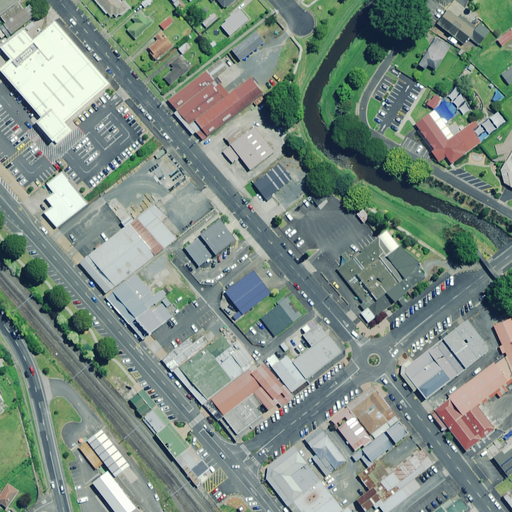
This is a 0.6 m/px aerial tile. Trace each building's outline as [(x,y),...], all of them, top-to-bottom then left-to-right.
[(33,19),(16,0),(0,0),(0,22),(12,37),(33,19)] [(95,0),(110,17),(113,14),(116,17),(128,7),(124,2),(125,0),(95,0)] [(234,0),(217,0),(225,9),(234,0)] [(472,29),(446,7),(437,18),(463,40),(472,29)] [(226,22),(221,26),(229,35),(248,20),(240,10),(232,16),(232,15),(225,21),(226,22)] [(147,19),(140,11),(132,18),(135,22),(127,30),(135,39),(154,22),(149,17),(147,19)] [(219,18),(214,13),(202,23),(206,28),(219,18)] [(174,22),(169,17),(160,25),(164,30),(174,22)] [(103,91),(49,28),(0,69),(0,75),(51,135),(103,91)] [(511,38),(511,29),(497,41),(501,46),(511,38)] [(262,43),(252,30),(227,50),(236,62),(262,43)] [(156,60),(172,45),(164,36),(163,37),(160,33),(155,38),(157,41),(148,48),(151,51),(149,53),(156,60)] [(449,47),(435,38),(418,65),(424,70),(427,66),(434,70),(449,47)] [(191,48),(187,42),(178,49),(183,55),(191,48)] [(179,57),(170,64),(173,67),(171,69),(173,71),(164,78),(169,85),(189,70),(179,57)] [(280,58),(264,94),(275,99),(291,63),(280,58)] [(218,59),(167,98),(175,108),(213,79),(225,69),(218,59)] [(247,70),(246,69),(241,62),(237,66),(243,73),(247,70)] [(511,80),(511,66),(500,75),(507,84),(511,80)] [(260,94),(247,77),(224,94),(190,120),(204,137),(260,94)] [(213,79),(175,108),(187,123),(224,94),(213,79)] [(439,99),(431,94),(425,105),(433,109),(439,99)] [(415,125),(418,130),(416,131),(422,139),(438,162),(445,157),(450,164),(480,142),(471,130),(477,126),(474,121),(453,135),(443,121),(435,110),(415,125)] [(269,153),(249,127),(227,144),(247,170),(269,153)] [(511,150),(510,153),(499,169),(503,182),(511,186),(511,150)] [(293,179),(281,163),(253,184),(266,200),(293,179)] [(85,199),(59,167),(44,179),(50,188),(43,193),(49,200),(41,206),(55,223),(85,199)] [(327,200),(319,190),(310,197),(318,207),(327,200)] [(163,217),(151,202),(83,258),(109,289),(132,271),(174,236),(160,220),(163,217)] [(369,218),(362,210),(356,215),(363,223),(369,218)] [(231,239),(214,218),(180,245),(197,266),(231,239)] [(380,259),(375,251),(355,266),(345,251),(327,264),(368,321),(405,294),(395,280),(415,261),(397,246),(380,259)] [(269,291),(252,269),(222,293),(239,315),(269,291)] [(132,271),(109,289),(132,318),(154,299),(132,271)] [(164,304),(168,309),(173,305),(167,297),(162,301),(164,304)] [(297,317),(281,297),(256,317),(272,336),(297,317)] [(144,308),(132,318),(145,334),(157,323),(144,308)] [(511,370),(511,328),(507,318),(490,325),(500,351),(509,372),(511,370)] [(460,319),(394,368),(419,402),(486,353),(460,319)] [(335,349),(313,322),(299,333),(307,344),(286,360),(299,377),(335,349)] [(249,364),(222,329),(176,364),(203,399),(249,364)] [(289,349),(284,343),(280,345),(285,352),(289,349)] [(509,372),(500,351),(428,409),(460,447),(488,424),(472,404),(510,374),(509,372)] [(284,390),(299,379),(280,355),(266,367),(284,390)] [(256,363),(245,372),(257,387),(267,399),(278,390),(256,363)] [(206,399),(220,416),(244,397),(257,387),(245,372),(244,370),(206,399)] [(372,386),(343,408),(369,441),(398,418),(372,386)] [(267,399),(257,387),(244,397),(256,414),(270,403),(267,399)] [(158,406),(143,388),(130,399),(138,409),(136,410),(143,418),(158,406)] [(256,414),(244,397),(220,416),(233,433),(256,414)] [(170,421),(158,406),(143,418),(155,433),(170,421)] [(369,441),(343,408),(328,420),(353,453),(358,449),(369,441)] [(408,432),(398,418),(369,441),(358,449),(369,463),(408,432)] [(190,446),(170,421),(155,433),(175,458),(190,446)] [(343,462),(317,429),(301,440),(327,474),(343,462)] [(130,467),(101,431),(86,442),(115,478),(130,467)] [(208,469),(190,446),(175,458),(197,485),(201,481),(198,477),(208,469)] [(511,472),(511,447),(509,449),(507,446),(492,458),(507,476),(511,472)] [(430,464),(418,448),(365,489),(376,503),(382,511),(387,511),(419,488),(412,478),(430,464)] [(264,472),(289,504),(317,482),(293,450),(264,472)] [(130,511),(135,508),(108,473),(93,484),(114,511),(130,511)] [(289,504),(295,511),(338,511),(340,511),(317,482),(289,504)] [(18,492),(7,484),(0,494),(0,503),(6,508),(18,492)] [(364,511),(376,503),(365,489),(352,499),(361,511),(364,511)] [(511,497),(510,498),(507,494),(503,497),(511,508),(511,497)] [(461,511),(465,509),(453,495),(431,511),(461,511)]
